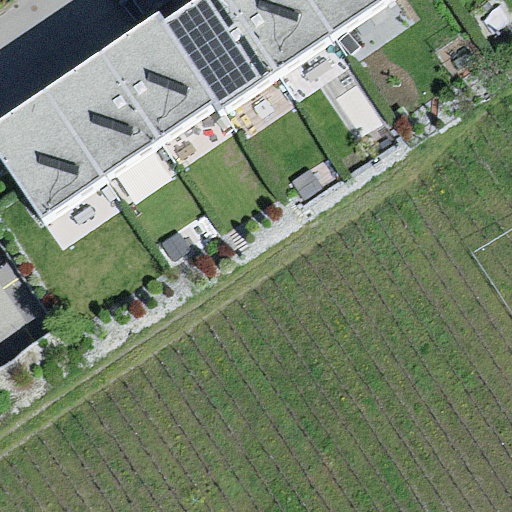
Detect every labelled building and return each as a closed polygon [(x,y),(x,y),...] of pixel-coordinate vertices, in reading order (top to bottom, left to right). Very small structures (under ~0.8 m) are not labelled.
[(213,0),(168,30),(219,106),(223,112),(279,75),(228,0),(213,0)] [(309,0),(228,0),(279,75),(335,38),(309,0)] [(309,0),(335,38),(391,0),(309,0)] [(163,22),(106,60),(163,144),(219,106),(168,30),(163,22)] [(106,60),(51,97),(108,182),(163,144),(106,60)] [(51,97),(0,131),(0,158),(45,224),(108,182),(51,97)]
